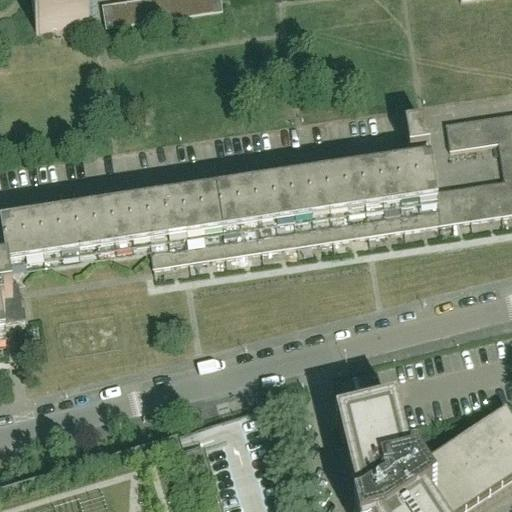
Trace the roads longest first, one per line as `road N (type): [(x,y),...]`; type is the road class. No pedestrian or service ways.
road 1 (residential): [(0,440),(511,307)]
road 2 (unknown): [(330,420),(495,379)]
